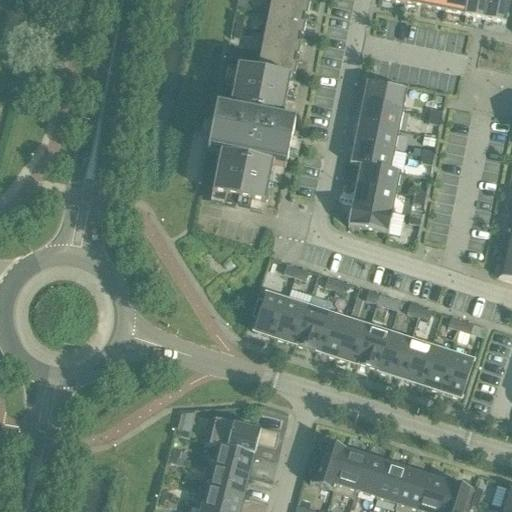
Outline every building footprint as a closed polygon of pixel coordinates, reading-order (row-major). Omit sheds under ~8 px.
[(296,0),(267,0),(265,14),(306,22),(310,3),(296,0)] [(405,0),(404,5),(424,9),(426,0),(405,0)] [(426,0),(424,9),(444,13),(447,0),(426,0)] [(447,0),(444,13),(464,18),(467,0),(447,0)] [(467,0),(464,18),(484,22),(488,0),(467,0)] [(488,0),(484,22),(504,26),(509,0),(488,0)] [(265,14),(261,34),(302,42),(306,22),(265,14)] [(237,17),(234,29),(241,30),(244,18),(237,17)] [(239,42),(241,30),(234,29),(232,40),(239,42)] [(261,34),(257,54),(298,62),(302,42),(261,34)] [(257,54),(253,73),(290,81),(290,82),(293,83),(298,62),(257,54)] [(240,63),(228,61),(226,67),(238,70),(240,63)] [(216,109),(207,154),(219,157),(211,198),(264,209),(269,183),(273,168),(273,167),(285,170),(290,145),(294,125),(282,122),(290,82),(290,81),(253,73),(237,70),(228,112),(216,109)] [(366,85),(361,105),(402,113),(406,93),(366,85)] [(361,105),(357,125),(398,134),(402,113),(361,105)] [(430,112),(429,119),(440,122),(442,115),(430,112)] [(440,122),(429,119),(427,126),(439,128),(440,122)] [(394,154),(398,134),(357,125),(353,146),(394,154)] [(423,139),(421,147),(433,149),(435,142),(423,139)] [(394,154),(353,146),(349,166),(359,168),(359,167),(390,174),(390,173),(394,154)] [(422,152),(421,159),(432,162),(434,155),(422,152)] [(432,162),(421,159),(419,166),(431,168),(432,162)] [(359,168),(355,188),(396,196),(400,175),(390,173),(390,174),(359,167),(359,168)] [(273,168),(269,183),(280,185),(284,170),(273,168)] [(351,208),(392,216),(396,196),(355,188),(351,208)] [(414,192),(413,199),(424,201),(426,195),(414,192)] [(424,201),(413,199),(411,206),(423,208),(424,201)] [(388,237),(392,216),(351,208),(347,228),(388,237)] [(409,219),(407,226),(419,228),(420,221),(409,219)] [(511,240),(506,239),(502,259),(511,261),(511,240)] [(511,282),(511,261),(502,259),(497,280),(511,282)] [(297,271),(286,267),(283,277),(294,281),(297,271)] [(297,271),(294,281),(306,284),(309,275),(297,271)] [(324,290),(335,294),(338,284),(327,281),(324,290)] [(350,288),(338,284),(335,294),(346,297),(350,288)] [(376,307),(379,298),(368,294),(365,303),(376,307)] [(274,342),(287,304),(265,297),(263,304),(258,303),(253,319),(257,320),(253,335),(274,342)] [(391,301),(379,298),(376,307),(388,311),(391,301)] [(295,348),(307,310),(287,304),(274,342),(295,348)] [(417,320),(420,311),(409,307),(406,317),(417,320)] [(315,355),(328,317),(307,310),(295,348),(315,355)] [(429,324),(432,315),(420,311),(417,320),(429,324)] [(315,355),(336,362),(348,323),(328,317),(315,355)] [(462,324),(450,320),(447,330),(459,334),(462,324)] [(369,330),(348,323),(336,362),(356,368),(369,330)] [(462,324),(459,334),(470,337),(473,328),(462,324)] [(389,337),(369,330),(356,368),(377,375),(389,337)] [(377,375),(398,382),(410,343),(389,337),(377,375)] [(430,350),(410,343),(398,382),(418,388),(430,350)] [(439,395),(451,357),(430,350),(418,388),(439,395)] [(451,357),(439,395),(460,402),(473,364),(451,357)] [(210,421),(204,446),(216,449),(254,458),(256,449),(256,447),(253,446),(256,433),(253,432),(210,421)] [(256,433),(253,446),(256,447),(256,449),(275,453),(279,436),(254,430),(253,432),(256,433)] [(178,431),(176,438),(188,441),(190,434),(178,431)] [(332,495),(332,496),(346,452),(322,444),(309,487),(332,494),(332,495)] [(207,468),(248,479),(254,458),(216,449),(211,469),(207,468)] [(173,452),(171,459),(179,461),(180,454),(173,452)] [(332,496),(353,502),(367,459),(346,452),(332,496)] [(171,459),(169,466),(177,468),(183,469),(185,462),(179,461),(171,459)] [(375,502),(387,465),(367,459),(353,502),(355,495),(375,502)] [(394,511),(408,472),(387,465),(375,502),(395,508),(394,511)] [(199,488),(199,489),(243,500),(248,479),(207,468),(201,489),(199,488)] [(417,511),(429,479),(408,472),(394,511),(417,511)] [(440,511),(449,485),(429,479),(417,511),(440,511)] [(449,485),(440,511),(466,511),(473,493),(449,485)] [(497,487),(490,507),(499,510),(505,511),(511,511),(511,492),(506,490),(497,487)] [(199,489),(193,509),(204,511),(239,511),(243,500),(199,489)] [(476,490),(472,502),(479,504),(482,492),(476,490)] [(162,494),(160,501),(168,503),(170,496),(162,494)] [(166,510),(168,503),(160,501),(158,508),(166,510)] [(475,511),(479,504),(472,502),(468,511),(475,511)]
